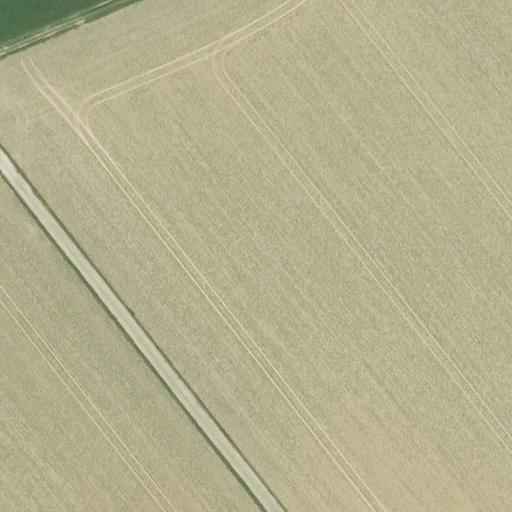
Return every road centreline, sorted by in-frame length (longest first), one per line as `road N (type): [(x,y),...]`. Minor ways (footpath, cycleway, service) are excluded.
road 1 (track): [(0,158),(274,511)]
road 2 (track): [(0,48),(117,0)]
